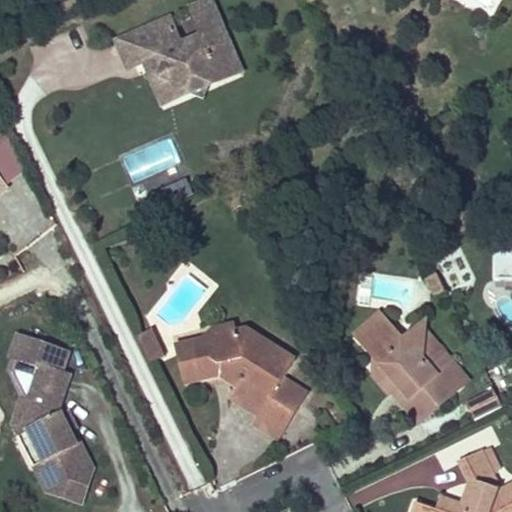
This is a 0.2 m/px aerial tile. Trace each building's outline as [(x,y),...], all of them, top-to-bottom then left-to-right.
[(207,0),(187,9),(192,21),(213,11),(207,0)] [(168,22),(148,31),(164,66),(159,80),(173,85),(181,102),(190,98),(211,89),(242,75),(213,11),(192,21),(200,41),(181,49),(168,22)] [(143,66),(164,110),(181,102),(173,85),(159,80),(164,66),(148,31),(117,44),(130,72),(143,66)] [(205,103),(211,89),(190,98),(205,103)] [(6,141),(0,146),(0,177),(7,186),(28,169),(6,141)] [(0,196),(9,189),(7,186),(0,177),(0,196)] [(155,212),(193,198),(187,181),(148,195),(155,212)] [(511,239),(494,247),(495,281),(511,280),(511,239)] [(440,309),(451,303),(439,280),(428,286),(440,309)] [(383,319),(361,338),(365,342),(387,324),(383,319)] [(217,336),(192,342),(200,382),(225,376),(243,388),(247,381),(273,398),(259,418),(253,427),(276,442),(305,396),(283,382),(297,362),(247,329),(240,331),(238,323),(215,328),(217,336)] [(387,324),(365,342),(374,353),(388,369),(377,380),(393,400),(397,397),(405,390),(415,402),(407,408),(423,427),(471,387),(450,361),(428,358),(429,350),(407,347),(387,324)] [(146,327),(135,332),(140,341),(151,336),(146,327)] [(151,336),(140,341),(148,359),(160,354),(151,336)] [(429,350),(428,358),(450,361),(430,338),(429,350)] [(20,403),(10,432),(25,437),(41,469),(36,484),(43,500),(77,510),(89,474),(70,435),(66,437),(58,423),(54,414),(65,382),(57,380),(64,360),(15,342),(8,362),(13,364),(8,379),(20,403)] [(183,344),(193,384),(200,382),(192,342),(183,344)] [(374,353),(371,373),(377,380),(388,369),(374,353)] [(243,388),(234,401),(259,418),(273,398),(247,381),(243,388)] [(405,390),(397,397),(407,408),(415,402),(405,390)] [(504,410),(495,393),(467,406),(476,423),(504,410)] [(74,433),(67,419),(58,423),(66,437),(70,435),(74,433)] [(10,432),(36,484),(41,469),(25,437),(10,432)] [(422,511),(415,510),(414,511),(511,511),(511,490),(503,495),(493,476),(503,471),(492,449),(459,465),(469,486),(462,509),(450,505),(447,511),(422,511)] [(436,511),(447,511),(450,505),(439,502),(436,511)]
